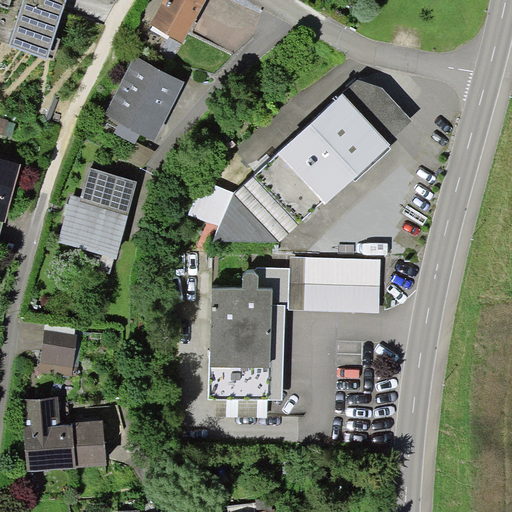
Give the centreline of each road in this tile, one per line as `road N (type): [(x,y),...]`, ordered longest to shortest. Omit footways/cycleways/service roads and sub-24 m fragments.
road 1 (secondary): [(489,78),(431,307),(406,511)]
road 2 (residential): [(123,0),(24,251),(0,386)]
road 3 (unknown): [(304,19),(254,48),(209,90),(158,165),(136,229)]
road 4 (residential): [(274,0),(369,57),(489,78)]
